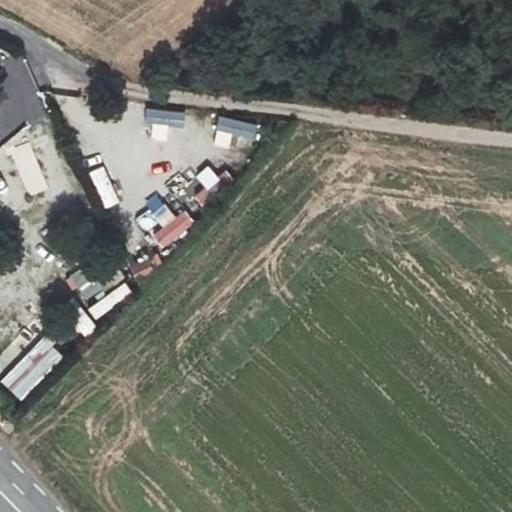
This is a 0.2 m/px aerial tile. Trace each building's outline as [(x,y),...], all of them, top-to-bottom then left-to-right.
[(185,127),(186,110),(146,108),(145,124),(185,127)] [(213,142),(250,153),(258,125),(221,114),(213,142)] [(153,138),(154,124),(125,124),(125,137),(153,138)] [(30,197),(68,181),(48,133),(11,148),(30,197)] [(206,186),(195,195),(206,207),(233,184),(213,160),(196,175),(206,186)] [(89,170),(104,207),(120,201),(105,164),(89,170)] [(70,186),(56,190),(65,217),(79,212),(70,186)] [(185,208),(154,233),(165,247),(197,222),(185,208)] [(137,279),(155,271),(148,255),(129,264),(137,279)] [(66,277),(90,303),(121,274),(112,265),(99,277),(84,261),(66,277)] [(97,316),(135,293),(128,281),(90,305),(97,316)] [(69,345),(96,331),(73,288),(46,302),(69,345)] [(0,377),(22,399),(67,354),(45,332),(34,342),(23,331),(0,354),(0,377)]
